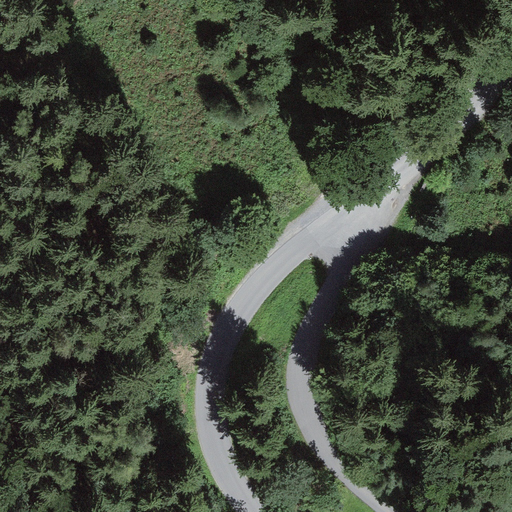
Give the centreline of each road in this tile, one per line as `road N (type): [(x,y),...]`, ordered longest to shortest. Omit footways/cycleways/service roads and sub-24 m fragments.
road 1 (tertiary): [(253,511),(223,468),(210,406),(226,341),(260,283),(355,207)]
road 2 (unclassified): [(355,207),(348,270),(305,345),(304,413),(341,476),(385,511)]
road 3 (tertiary): [(355,207),(511,79)]
